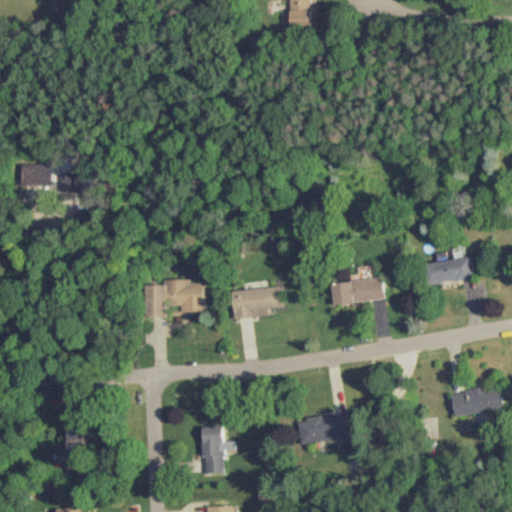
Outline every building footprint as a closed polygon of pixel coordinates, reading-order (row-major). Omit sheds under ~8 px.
[(312,26),(312,0),(288,0),(288,10),(292,10),(292,26),(312,26)] [(62,191),(105,192),(105,175),(63,174),(62,191)] [(440,283),(481,277),(478,256),(437,262),(440,283)] [(195,279),(168,279),(169,305),(185,305),(185,314),(210,313),(209,283),(195,283),(195,279)] [(339,281),(340,302),(390,300),(390,279),(339,281)] [(274,317),(274,308),(286,308),(286,287),(235,289),(236,318),(274,317)] [(463,415),(511,409),(511,390),(511,387),(460,392),(463,415)] [(306,420),(309,443),(360,436),(357,414),(306,420)] [(209,473),(226,473),(225,450),(242,450),(242,441),(235,441),(234,426),(207,427),(209,473)]
